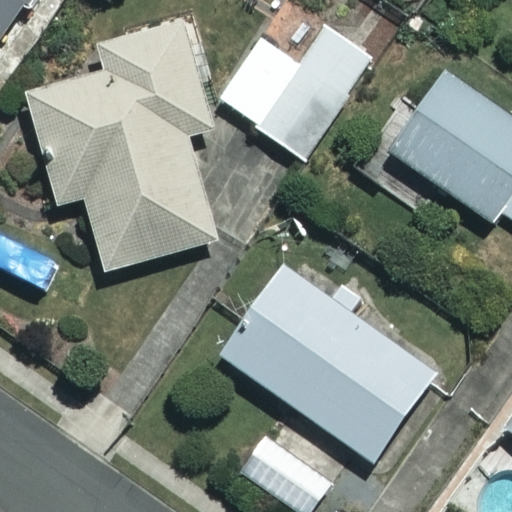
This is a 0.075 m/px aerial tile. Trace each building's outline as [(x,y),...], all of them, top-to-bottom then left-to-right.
[(0,0),(0,40),(25,0),(0,0)] [(215,129),(184,19),(95,44),(103,71),(25,93),(56,205),(83,197),(104,272),(216,240),(187,136),(215,129)] [(375,60),(325,25),(297,65),(260,39),(217,100),(303,161),(375,60)] [(511,119),(441,73),(388,153),(494,223),(500,213),(511,220),(511,119)] [(337,280),(325,298),(283,268),(220,356),(371,462),(433,374),(353,317),(365,300),(337,280)] [(511,415),(503,429),(511,435),(511,415)] [(311,511),(330,485),(261,440),(223,496),(248,511),(311,511)]
